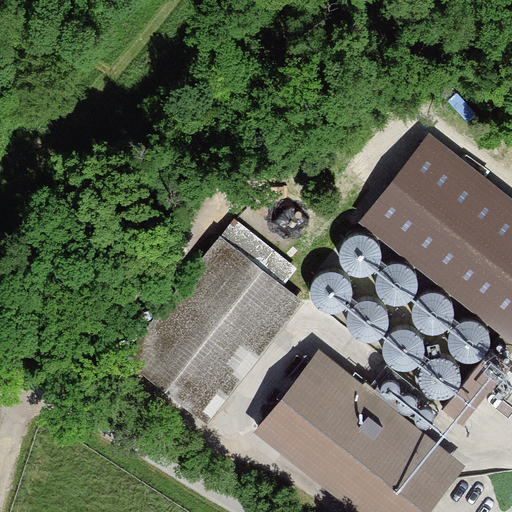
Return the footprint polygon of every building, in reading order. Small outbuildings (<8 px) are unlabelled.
[(364,219),(511,335),(511,207),(426,140),(364,219)] [(367,231),(362,229),(357,229),(352,230),(348,232),(344,235),(341,239),(338,243),(337,248),(337,253),(339,258),(341,262),(344,266),(349,269),(353,271),(358,272),(363,271),(368,269),(372,267),(375,264),(378,259),(379,255),(380,250),(379,245),(377,240),(374,236),(371,233),(367,231)] [(127,354),(203,415),(295,299),(219,239),(127,354)] [(403,259),(398,258),(393,257),(388,258),(384,260),(380,263),(377,267),(374,272),(373,277),(373,281),(375,286),(377,290),(380,294),(385,297),(389,299),(394,300),(399,299),(404,298),(408,295),(411,292),(414,288),(415,283),(416,278),(415,273),(413,269),(411,265),(407,262),(403,259)] [(338,268),(333,266),(328,266),(323,267),(319,269),(315,272),(312,276),(309,280),(308,285),(308,290),(310,295),(312,299),(315,303),(320,306),(324,308),(329,308),(334,308),(339,306),(343,304),(346,301),(349,296),(350,292),(351,287),(350,282),(348,277),(345,273),(342,270),(338,268)] [(440,289),(435,287),(430,287),(425,288),(421,290),(417,293),(414,297),(411,301),(410,306),(411,311),(412,316),(414,320),(417,324),(422,327),(426,329),(431,329),(436,329),(441,327),(445,324),(448,321),(451,317),(452,313),(453,307),(452,302),(450,298),(448,294),(444,291),(440,289)] [(374,297),(369,296),(364,295),(359,296),(354,298),(351,301),(347,305),(345,310),(344,315),(344,319),(346,324),(348,328),(351,332),(356,335),(360,337),(365,338),(370,337),(375,336),(379,333),(382,330),(385,325),(386,321),(387,316),(386,311),(384,307),(381,303),(378,300),(374,297)] [(142,316),(144,317),(147,317),(149,314),(149,311),(147,309),(144,308),(141,310),(140,312),(142,316)] [(477,317),(472,315),(467,315),(462,316),(457,318),(454,321),(450,325),(448,329),(447,334),(447,339),(448,344),(451,348),(454,352),(459,355),(463,357),(468,358),(472,357),(477,355),(482,353),(485,350),(488,345),(489,341),(489,336),(489,331),(487,326),(484,322),(481,319),(477,317)] [(134,326),(137,327),(139,326),(142,323),(141,321),(139,318),(136,318),(133,320),(133,322),(134,326)] [(411,326),(405,324),(401,324),(396,325),(391,327),(387,329),(384,333),(382,338),(381,343),(381,348),(382,353),(384,357),(388,361),(392,364),(396,365),(401,366),(406,366),(411,364),(416,361),(419,358),(421,354),(423,350),(423,344),(422,339),(421,335),(418,331),(415,328),(411,326)] [(133,329),(130,327),(126,328),(124,330),(123,334),(125,336),(127,337),(130,337),(133,335),(134,332),(133,329)] [(126,339),(122,337),(118,337),(116,340),(116,343),(118,346),(120,347),(123,347),(126,345),(126,341),(126,339)] [(506,360),(490,347),(444,405),(463,421),(509,362),(506,360)] [(317,352),(258,427),(363,511),(420,511),(458,464),(317,352)] [(447,354),(442,353),(437,353),(432,353),(428,356),(424,358),(421,362),(418,367),(417,372),(417,376),(419,381),(421,386),(424,389),(429,393),(433,394),(438,395),(443,395),(448,393),(452,390),(455,387),(458,383),(459,378),(460,373),(459,368),(457,364),(454,360),(451,357),(447,354)] [(396,379),(392,377),(388,376),(384,377),(381,379),(379,383),(379,387),(380,390),(382,393),(385,395),(390,395),(394,394),(396,391),(398,387),(398,383),(396,379)] [(413,393),(409,391),(405,390),(401,391),(398,393),(396,397),(396,401),(397,404),(399,407),(402,409),(407,409),(411,408),(413,405),(415,401),(415,397),(413,393)] [(430,408),(426,405),(422,404),(418,405),(416,407),(414,411),(413,415),(414,418),(417,421),(420,423),(424,423),(428,422),(431,420),(433,415),(432,411),(430,408)]
